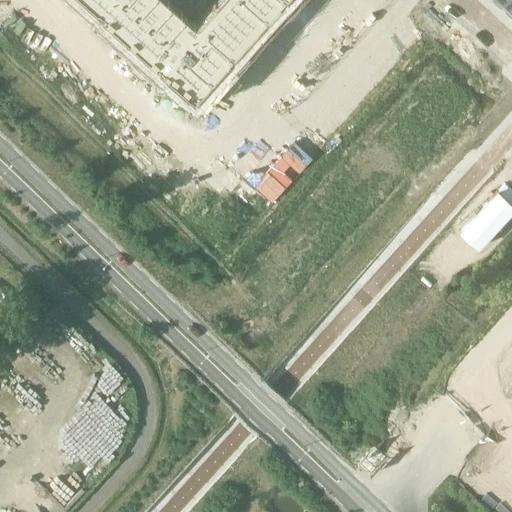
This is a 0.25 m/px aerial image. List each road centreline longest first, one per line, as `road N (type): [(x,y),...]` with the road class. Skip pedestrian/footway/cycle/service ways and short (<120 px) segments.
road 1 (secondary): [(382,511),(0,144)]
road 2 (secondary): [(0,168),(356,511)]
road 3 (unclassified): [(81,511),(147,429),(143,379),(0,232)]
road 4 (unknown): [(0,484),(88,368)]
